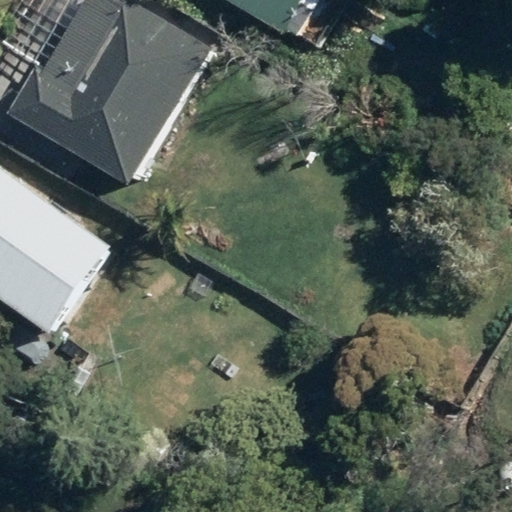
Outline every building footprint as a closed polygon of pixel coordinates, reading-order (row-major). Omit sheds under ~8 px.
[(15,102),(142,175),(222,37),(156,0),(88,0),(51,64),(41,58),(15,102)] [(260,0),(298,21),(309,0),(260,0)] [(434,130),(474,154),(490,128),(450,105),(434,130)] [(0,270),(72,318),(129,228),(0,144),(0,270)] [(102,511),(118,482),(155,502),(183,447),(115,411),(63,511),(102,511)]
